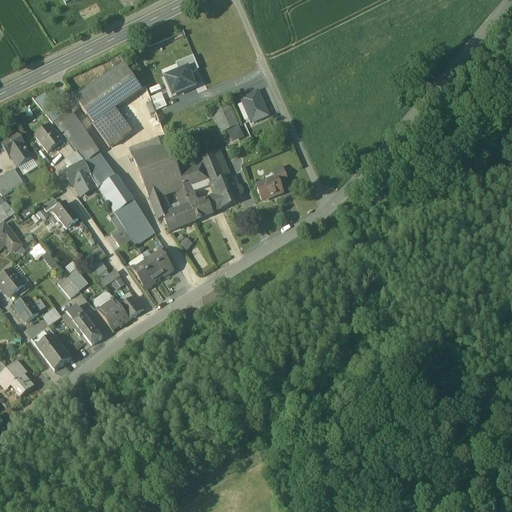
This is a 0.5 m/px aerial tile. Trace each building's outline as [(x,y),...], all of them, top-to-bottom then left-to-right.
[(198,71),(192,58),(176,64),(180,73),(188,70),(190,74),(198,71)] [(164,75),(175,70),(173,65),(162,69),(164,75)] [(124,67),(75,102),(93,126),(114,111),(142,92),(124,67)] [(164,79),(172,98),(196,89),(190,74),(188,70),(180,73),(164,79)] [(257,93),(241,100),(251,125),(268,118),(257,93)] [(161,95),(150,100),(156,113),(167,108),(161,95)] [(239,127),(229,104),(210,112),(220,135),(239,127)] [(114,111),(93,126),(110,150),(131,135),(114,111)] [(100,155),(71,113),(52,125),(82,163),(84,166),(99,155),(100,155)] [(49,128),(35,139),(48,155),(62,144),(49,128)] [(17,137),(1,147),(9,160),(11,159),(18,170),(32,161),(24,150),(26,149),(17,137)] [(164,138),(129,150),(132,157),(167,144),(164,138)] [(167,144),(132,157),(143,185),(163,178),(178,173),(176,169),(167,144)] [(69,147),(60,154),(67,164),(76,156),(69,147)] [(220,152),(200,161),(208,180),(210,187),(230,178),(220,152)] [(99,155),(84,166),(91,179),(98,191),(116,179),(99,155)] [(200,161),(176,169),(178,173),(183,189),(189,187),(208,180),(200,161)] [(82,163),(70,170),(64,174),(72,190),(75,188),(80,198),(96,190),(91,179),(84,166),(82,163)] [(281,171),(273,174),(275,180),(276,180),(278,186),(286,183),(281,171)] [(14,173),(1,181),(10,194),(23,186),(14,173)] [(178,173),(163,178),(169,194),(176,191),(183,189),(178,173)] [(163,178),(143,185),(149,200),(162,196),(169,194),(163,178)] [(230,178),(210,187),(216,199),(215,199),(220,212),(221,211),(221,212),(231,207),(240,203),(238,197),(239,196),(241,195),(241,193),(241,192),(240,189),(238,188),(235,189),(230,178)] [(116,179),(98,191),(109,209),(115,217),(134,204),(116,179)] [(275,180),(256,188),(262,203),(282,195),(278,186),(276,180),(275,180)] [(197,206),(189,187),(183,189),(190,209),(197,206)] [(183,189),(176,191),(181,206),(183,212),(190,209),(183,189)] [(162,196),(149,200),(158,223),(164,221),(164,220),(170,218),(169,214),(165,203),(164,203),(162,196)] [(215,199),(208,202),(213,215),(220,212),(215,199)] [(54,202),(43,210),(46,215),(58,206),(54,202)] [(190,209),(196,224),(213,217),(213,215),(208,202),(197,206),(190,209)] [(0,207),(0,226),(15,215),(6,204),(0,207)] [(134,204),(115,217),(130,240),(149,227),(134,204)] [(65,206),(54,215),(66,231),(78,222),(65,206)] [(183,212),(172,216),(172,217),(170,218),(164,220),(164,221),(169,234),(178,231),(178,230),(196,224),(190,209),(183,212)] [(43,211),(36,215),(40,222),(47,218),(43,211)] [(4,227),(0,230),(0,252),(8,246),(14,254),(21,249),(4,227)] [(149,227),(130,240),(132,242),(135,248),(155,235),(149,227)] [(130,240),(122,229),(111,237),(120,250),(132,242),(130,240)] [(34,262),(44,254),(38,247),(28,255),(34,262)] [(172,260),(165,249),(160,253),(167,264),(172,260)] [(160,253),(145,262),(147,265),(158,281),(164,278),(165,279),(173,273),(167,264),(160,253)] [(97,262),(88,270),(96,279),(105,271),(97,262)] [(147,265),(134,274),(146,292),(154,286),(153,285),(158,281),(147,265)] [(75,271),(66,278),(77,291),(85,284),(75,271)] [(13,272),(0,281),(0,288),(9,300),(25,288),(13,272)] [(106,273),(97,280),(101,284),(110,278),(106,273)] [(77,291),(66,278),(57,285),(70,301),(79,294),(77,291)] [(134,299),(119,310),(128,322),(143,312),(134,299)] [(112,300),(96,310),(113,333),(128,322),(119,310),(112,300)] [(28,301),(15,310),(26,325),(39,316),(28,301)] [(102,341),(77,308),(67,316),(82,335),(92,348),(102,341)] [(48,328),(60,319),(53,309),(40,318),(48,328)] [(67,316),(66,315),(61,319),(72,332),(74,331),(79,338),(82,335),(67,316)] [(37,331),(28,338),(31,342),(40,336),(37,331)] [(40,336),(31,342),(37,349),(48,341),(43,334),(40,336)] [(57,346),(51,339),(48,341),(37,349),(55,373),(69,363),(63,355),(66,352),(60,344),(57,346)] [(3,376),(0,377),(0,387),(5,394),(13,388),(16,392),(14,394),(20,401),(34,389),(24,377),(26,375),(17,364),(3,376)]
